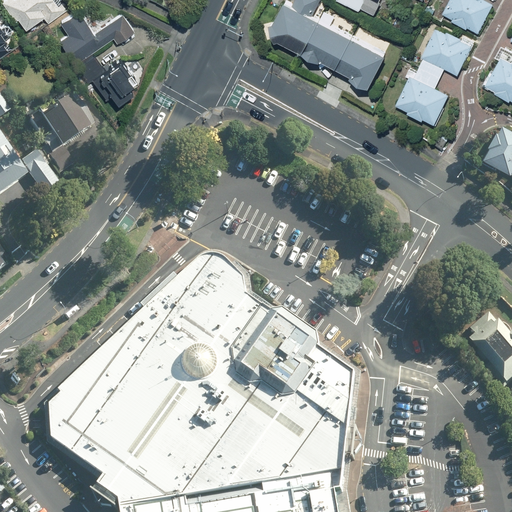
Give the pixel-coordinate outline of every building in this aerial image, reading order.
[(7,0),(26,25),(43,12),(50,21),(67,8),(61,0),(7,0)] [(296,0),(287,0),(272,29),(327,58),(329,54),(358,69),(356,73),(375,83),(392,50),(317,11),(323,0),(297,0),(296,0)] [(482,0),(448,0),(441,14),(479,34),(493,7),(482,1),(482,0)] [(116,42),(136,28),(123,9),(97,28),(80,4),(63,17),(71,29),(64,34),(81,58),(112,36),(116,42)] [(11,30),(0,13),(0,58),(15,48),(5,34),(11,30)] [(417,70),(440,80),(444,70),(457,76),(470,46),(435,30),(422,60),(417,70)] [(116,92),(122,99),(131,92),(128,87),(140,78),(125,58),(110,69),(96,52),(83,61),(110,96),(116,92)] [(511,64),(501,59),(486,86),(511,101),(511,64)] [(440,80),(417,70),(413,80),(409,78),(396,109),(408,114),(408,116),(421,122),(422,120),(436,126),(449,95),(436,89),(440,80)] [(0,93),(0,120),(0,121),(13,111),(0,93)] [(96,130),(75,98),(45,117),(40,108),(28,116),(64,171),(76,163),(67,149),(96,130)] [(511,133),(503,129),(485,165),(511,178),(511,133)] [(0,195),(29,174),(42,190),(48,186),(50,190),(61,182),(39,151),(22,163),(0,133),(0,195)] [(0,256),(10,249),(0,235),(0,256)] [(339,511),(335,488),(343,486),(355,370),(320,345),(318,337),(316,330),(282,305),(274,307),(269,308),(246,291),(243,275),(225,257),(218,252),(213,251),(206,252),(198,256),(48,402),(50,424),(50,434),(103,471),(92,488),(117,506),(118,511),(339,511)] [(473,327),(481,335),(475,340),(483,349),(479,353),(511,386),(511,385),(511,331),(492,310),(473,327)]
